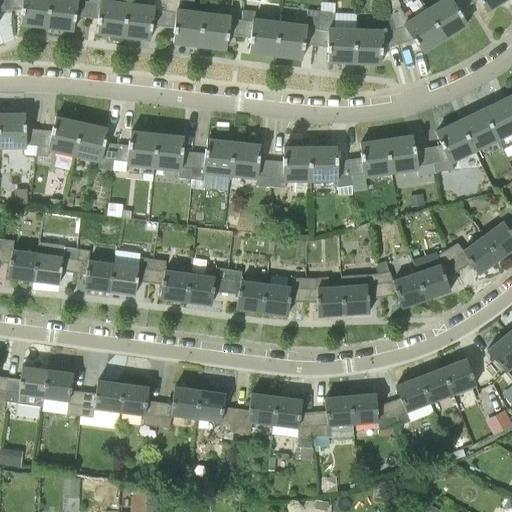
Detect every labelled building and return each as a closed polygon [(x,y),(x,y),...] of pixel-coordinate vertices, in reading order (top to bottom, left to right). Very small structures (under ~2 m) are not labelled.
[(50,0),(6,0),(8,10),(23,9),(21,23),(47,27),(50,0)] [(87,18),(89,0),(50,0),(47,27),(73,30),(74,16),(87,18)] [(127,3),(101,0),(89,0),(87,18),(99,19),(98,33),(123,36),(127,3)] [(163,27),(166,1),(161,0),(153,0),(153,7),(127,3),(123,36),(149,39),(151,26),(163,27)] [(203,14),(192,12),(193,0),(189,0),(166,0),(166,1),(163,27),(175,29),(174,42),(199,45),(203,14)] [(396,0),(385,0),(388,9),(398,6),(396,0)] [(458,12),(469,5),(465,0),(440,0),(426,9),(444,37),(466,24),(458,12)] [(480,0),(487,10),(502,0),(465,0),(469,5),(475,0),(480,0)] [(444,37),(426,9),(407,21),(398,6),(388,9),(390,18),(398,45),(413,37),(422,51),(444,37)] [(316,45),(319,10),(307,9),(304,29),(279,25),(276,55),(301,58),(303,45),(316,45)] [(279,25),(253,21),(254,11),(242,10),(241,22),(239,37),(252,38),(250,52),(276,55),(279,25)] [(355,28),(333,28),(334,11),(319,10),(316,45),(329,46),(328,61),(354,62),(355,28)] [(239,37),(241,22),(228,21),(228,17),(203,14),(199,45),(225,49),(227,35),(239,37)] [(380,50),(398,45),(390,18),(380,20),(381,30),(355,28),(354,62),(380,63),(380,50)] [(497,137),(511,130),(511,109),(506,98),(483,109),(497,137)] [(473,148),(497,137),(483,109),(459,121),(473,148)] [(39,130),(24,129),(24,114),(0,114),(0,145),(25,146),(24,154),(36,156),(39,130)] [(75,153),(81,123),(56,117),(53,132),(39,130),(36,156),(48,157),(49,148),(75,153)] [(449,159),(473,148),(459,121),(436,132),(441,141),(427,145),(436,173),(453,169),(449,159)] [(104,143),(107,129),(81,123),(75,153),(99,158),(98,169),(112,171),(114,159),(115,159),(117,145),(104,143)] [(154,167),(157,134),(131,131),(130,146),(117,145),(115,159),(126,162),(126,164),(154,167)] [(194,153),(181,151),(183,137),(157,134),(154,167),(179,170),(178,178),(191,179),(194,153)] [(427,145),(414,150),(412,136),(386,140),(391,173),(416,170),(417,176),(436,173),(427,145)] [(230,174),(233,142),(208,140),(206,154),(194,153),(191,179),(203,180),(204,171),(230,174)] [(363,176),(391,173),(386,140),(360,143),(362,158),(348,160),(349,176),(363,174),(363,176)] [(271,161),(258,160),(259,145),(233,142),(230,174),(255,177),(255,174),(256,174),(255,185),(270,187),(271,161)] [(284,180),(310,180),(310,147),(284,148),(284,162),(271,161),(270,187),(284,188),(284,180)] [(348,160),(336,162),(336,147),(310,147),(310,180),(335,180),(335,187),(350,185),(349,176),(348,160)] [(27,204),(27,189),(14,189),(14,204),(27,204)] [(76,194),(69,193),(67,207),(73,208),(76,194)] [(424,205),(422,193),(408,195),(410,207),(424,205)] [(61,199),(50,198),(49,207),(60,208),(61,199)] [(511,231),(511,211),(508,206),(497,213),(503,221),(482,235),(499,258),(511,248),(511,232),(511,231)] [(283,215),(269,214),(268,230),(282,231),(283,215)] [(478,274),(499,258),(482,235),(462,250),(457,243),(445,250),(458,270),(470,262),(478,274)] [(33,281),(38,244),(38,243),(14,240),(0,238),(0,239),(0,261),(9,262),(7,277),(33,281)] [(73,271),(76,249),(63,247),(38,244),(33,281),(59,284),(61,270),(73,271)] [(113,264),(88,260),(89,251),(76,249),(73,271),(86,273),(84,287),(109,291),(113,264)] [(445,277),(458,270),(445,250),(436,255),(425,259),(429,268),(417,273),(425,298),(450,290),(445,277)] [(149,282),(153,259),(139,257),(138,267),(113,264),(109,291),(135,294),(137,280),(149,282)] [(189,274),(164,271),(166,261),(153,259),(149,282),(162,284),(160,297),(186,301),(189,274)] [(225,293),(229,269),(215,267),(214,277),(189,274),(186,301),(211,304),(213,291),(225,293)] [(265,284),(240,281),(241,271),(229,269),(225,293),(238,294),(236,308),(262,311),(265,284)] [(417,273),(393,281),(389,271),(379,273),(383,297),(397,295),(401,307),(425,298),(417,273)] [(368,299),(383,297),(379,273),(366,275),(366,274),(340,276),(342,288),(341,288),(343,314),(369,312),(368,299)] [(341,288),(329,289),(327,277),(316,278),(304,278),(303,302),(317,303),(317,316),(343,314),(341,288)] [(303,302),(304,278),(291,278),(289,287),(265,284),(262,311),(288,315),(289,301),(303,302)] [(505,372),(511,365),(511,341),(506,334),(487,350),(505,372)] [(473,384),(473,377),(466,358),(442,367),(452,393),(473,384)] [(44,396),(47,370),(22,366),(20,380),(7,379),(4,401),(42,406),(44,396)] [(429,402),(452,393),(442,367),(419,377),(433,412),(429,402)] [(83,393),(71,391),(73,373),(47,370),(44,396),(68,399),(66,414),(79,416),(83,393)] [(410,422),(433,412),(419,377),(395,386),(400,399),(388,403),(396,425),(398,424),(400,432),(410,428),(408,421),(409,420),(410,422)] [(119,410),(123,384),(97,380),(95,395),(83,393),(79,416),(93,417),(94,407),(119,410)] [(159,402),(147,400),(148,387),(123,384),(119,410),(121,411),(120,421),(142,424),(156,426),(159,402)] [(196,417),(200,390),(174,387),(172,403),(159,402),(156,426),(169,428),(170,417),(172,417),(172,414),(196,417)] [(236,409),(223,407),(225,394),(200,390),(196,417),(220,420),(219,431),(223,431),(223,439),(234,440),(236,409)] [(273,423),(276,396),(251,393),(248,410),(236,409),(234,440),(249,441),(250,434),(271,437),(273,423)] [(388,403),(377,407),(375,393),(350,396),(352,422),(375,421),(379,431),(396,425),(388,403)] [(313,413),(300,413),(302,400),(276,396),(273,423),(295,425),(297,425),(297,437),(313,436),(313,413)] [(327,424),(352,422),(350,396),(324,398),(325,412),(313,413),(313,436),(328,435),(327,424)] [(496,407),(486,411),(492,424),(502,420),(496,407)] [(313,448),(300,447),(299,459),(312,460),(313,448)] [(462,449),(450,453),(452,460),(464,456),(462,449)] [(79,479),(62,479),(62,494),(79,494),(79,479)] [(418,488),(424,492),(427,487),(421,483),(418,488)] [(328,501),(315,500),(314,509),(327,511),(328,501)]
